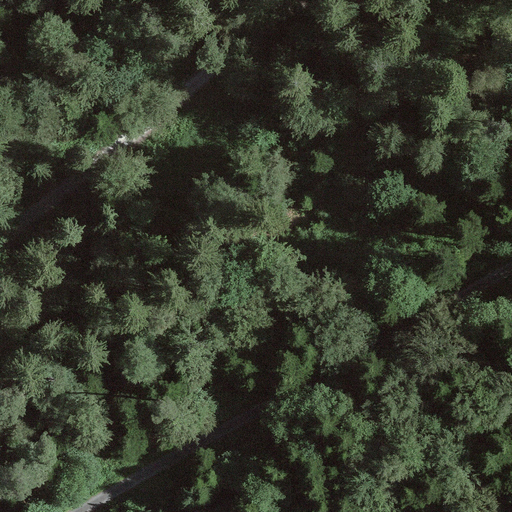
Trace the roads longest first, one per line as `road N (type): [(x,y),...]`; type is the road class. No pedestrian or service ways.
road 1 (track): [(85,511),(511,271)]
road 2 (track): [(293,0),(0,240)]
